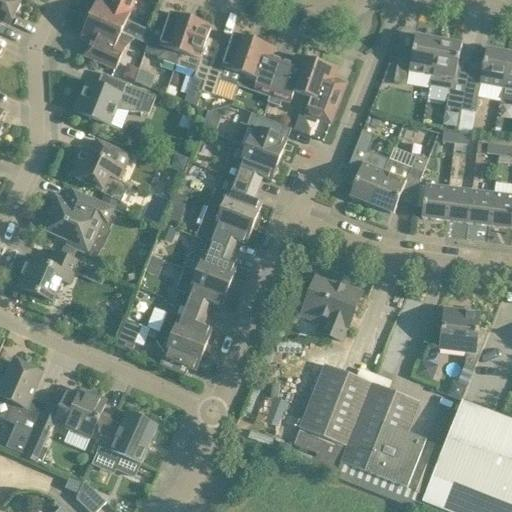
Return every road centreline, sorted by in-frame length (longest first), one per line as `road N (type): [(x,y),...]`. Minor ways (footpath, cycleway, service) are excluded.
road 1 (unclassified): [(212,404),(264,266),(300,235),(511,280)]
road 2 (unclassified): [(0,229),(36,144),(34,49),(59,0)]
road 3 (unclassified): [(212,404),(0,320)]
road 4 (unclassified): [(156,511),(212,404)]
